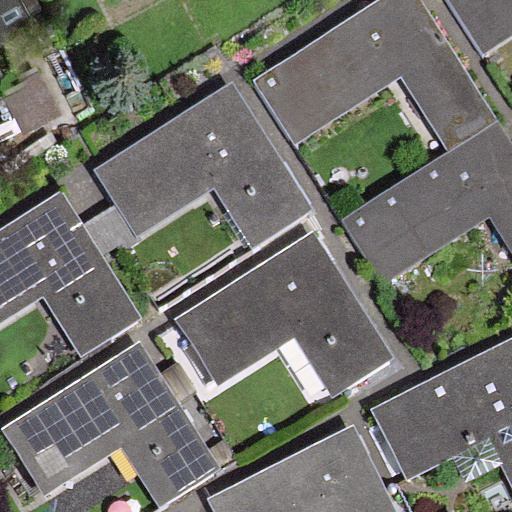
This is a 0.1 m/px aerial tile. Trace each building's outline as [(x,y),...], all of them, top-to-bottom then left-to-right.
[(0,0),(0,36),(31,22),(20,0),(0,0)] [(402,79),(451,155),(499,124),(420,0),(382,0),(254,81),(296,146),(402,79)] [(511,43),(511,0),(446,0),(485,61),(511,43)] [(9,93),(34,138),(69,119),(44,74),(9,93)] [(254,248),(311,212),(242,104),(231,87),(94,175),(135,238),(215,187),(254,248)] [(511,143),(499,124),(451,155),(342,223),(382,286),(491,217),(511,249),(511,143)] [(83,360),(144,322),(72,210),(62,195),(0,234),(0,326),(45,299),(83,360)] [(333,399),(393,361),(324,252),(314,236),(175,324),(217,389),(295,339),(333,399)] [(511,489),(511,343),(371,416),(406,485),(489,443),(511,489)] [(158,510),(220,472),(151,362),(141,346),(0,434),(43,502),(122,452),(158,510)] [(397,511),(364,446),(357,433),(212,507),(214,511),(397,511)]
